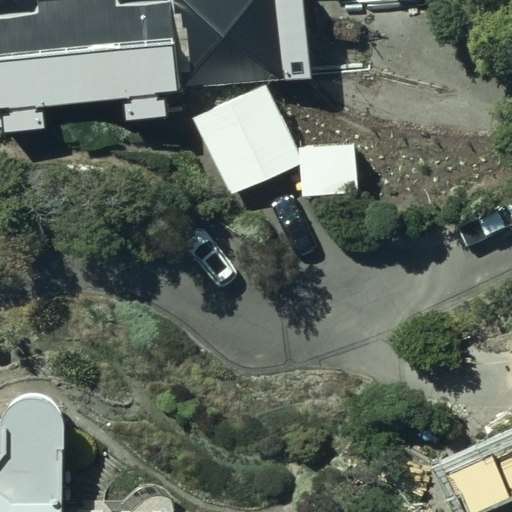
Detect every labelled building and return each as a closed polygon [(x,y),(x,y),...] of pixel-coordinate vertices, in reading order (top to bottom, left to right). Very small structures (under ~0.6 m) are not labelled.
[(0,0),(0,135),(54,131),(51,102),(117,96),(119,119),(171,115),(168,85),(263,78),(306,73),(300,0),(0,0)] [(396,15),(388,41),(455,67),(465,42),(396,15)] [(189,114),(230,197),(304,161),(263,78),(189,114)] [(0,511),(162,511),(163,510),(62,510),(62,412),(47,390),(19,393),(0,417),(0,511)] [(511,511),(511,451),(457,477),(473,511),(511,511)]
